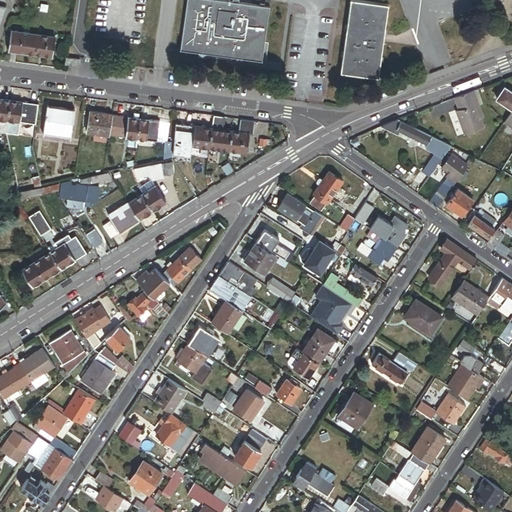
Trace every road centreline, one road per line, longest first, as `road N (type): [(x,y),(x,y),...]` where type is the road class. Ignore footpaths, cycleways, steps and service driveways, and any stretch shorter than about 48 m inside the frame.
road 1 (residential): [(252,177),(257,195),(48,511)]
road 2 (residential): [(246,511),(440,221)]
road 3 (residential): [(331,131),(308,116),(0,73)]
road 4 (tertiary): [(252,177),(0,338)]
road 5 (tertiary): [(511,60),(331,131)]
road 6 (residential): [(511,376),(421,511)]
road 7 (residential): [(321,136),(440,221)]
